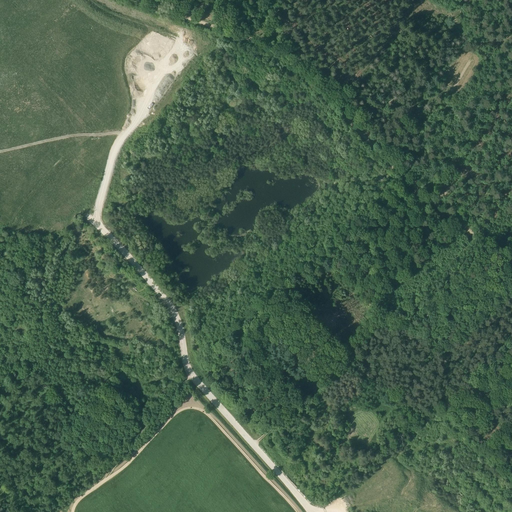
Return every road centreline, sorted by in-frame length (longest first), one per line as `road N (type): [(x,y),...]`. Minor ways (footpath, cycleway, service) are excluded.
road 1 (track): [(135,0),(275,49),(406,180),(511,265)]
road 2 (track): [(72,511),(75,500),(191,406),(209,414),(297,511)]
road 3 (track): [(478,237),(253,445)]
road 4 (track): [(190,372),(101,482)]
